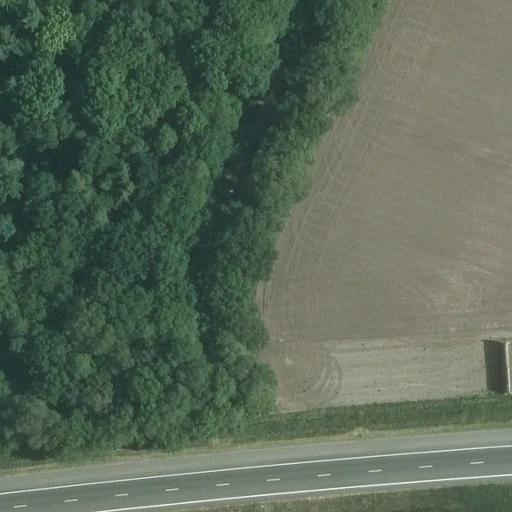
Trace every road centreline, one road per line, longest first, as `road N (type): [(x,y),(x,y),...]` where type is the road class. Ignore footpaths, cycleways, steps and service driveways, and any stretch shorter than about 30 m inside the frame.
road 1 (motorway): [(511,460),(0,510)]
road 2 (unclassified): [(189,292),(312,0)]
road 3 (track): [(189,292),(0,294)]
